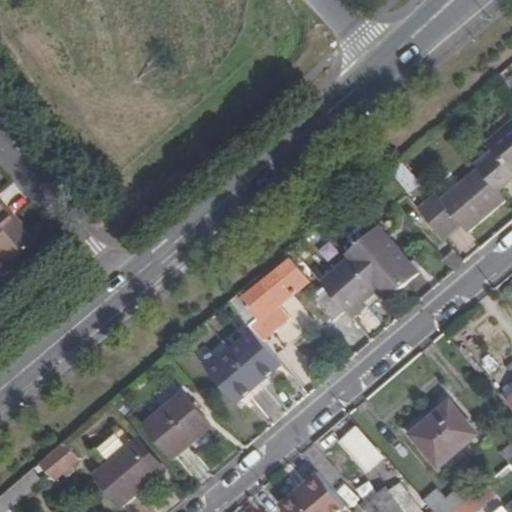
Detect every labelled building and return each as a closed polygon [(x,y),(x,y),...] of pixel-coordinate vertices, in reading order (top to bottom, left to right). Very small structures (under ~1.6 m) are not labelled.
[(502,190),(511,181),(511,125),(492,143),(500,152),(482,167),(502,190)] [(407,161),(394,171),(412,192),(424,182),(407,161)] [(470,230),(509,198),(502,190),(482,167),(481,165),(443,198),(457,215),(464,223),(470,230)] [(438,192),(420,206),(440,230),(457,215),(443,198),(438,192)] [(5,265),(15,275),(35,258),(25,247),(31,242),(16,225),(12,229),(0,213),(0,266),(1,268),(5,265)] [(457,215),(440,230),(447,237),(464,223),(457,215)] [(349,253),(353,258),(369,276),(402,249),(383,225),(349,253)] [(423,272),(402,249),(369,276),(381,291),(389,299),(423,272)] [(245,292),(234,301),(258,330),(266,340),(293,316),(283,304),(312,280),(294,258),(248,297),(245,292)] [(353,258),(326,281),(329,286),(350,310),(357,318),(369,308),(366,303),(381,291),(369,276),(353,258)] [(337,321),(350,310),(329,286),(317,297),(337,321)] [(266,340),(258,330),(213,369),(241,402),(286,363),(266,340)] [(160,407),(182,390),(175,380),(153,397),(160,407)] [(187,393),(148,424),(176,455),(213,424),(187,393)] [(451,402),(412,433),(440,467),(478,434),(451,402)] [(329,450),(354,480),(386,455),(361,424),(329,450)] [(165,473),(170,468),(144,437),(138,443),(165,473)] [(56,479),(82,457),(70,442),(44,465),(56,479)] [(138,443),(98,475),(125,507),(165,473),(138,443)] [(43,480),(35,469),(0,498),(0,511),(5,511),(43,480)] [(340,511),(350,504),(321,469),(307,482),(310,487),(287,506),(291,511),(340,511)] [(492,485),(489,481),(466,500),(461,505),(466,511),(472,511),(485,503),(480,496),(492,485)] [(283,502),(287,506),(310,487),(307,482),(283,502)] [(407,511),(391,485),(366,502),(371,511),(407,511)] [(441,488),(427,501),(437,511),(452,511),(461,505),(466,500),(458,490),(449,499),(441,488)]
